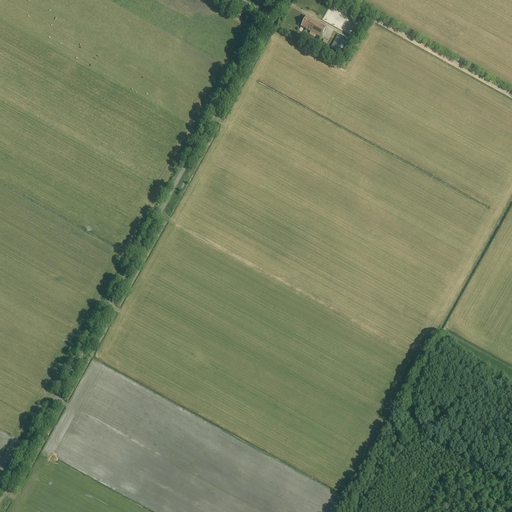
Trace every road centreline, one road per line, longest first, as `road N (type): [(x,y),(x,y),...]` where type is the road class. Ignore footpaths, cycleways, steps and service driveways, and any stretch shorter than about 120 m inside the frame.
road 1 (unclassified): [(0,498),(276,0)]
road 2 (track): [(511,94),(340,0)]
